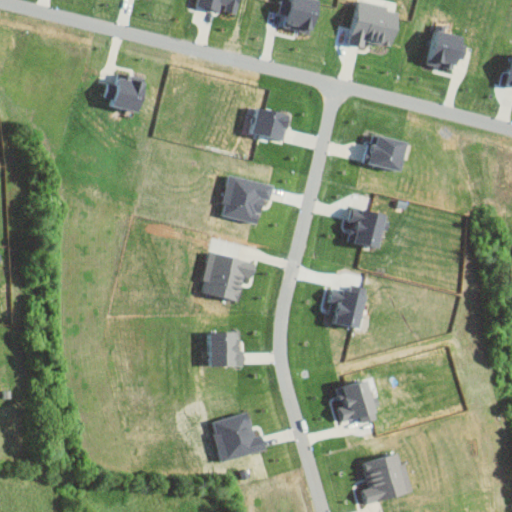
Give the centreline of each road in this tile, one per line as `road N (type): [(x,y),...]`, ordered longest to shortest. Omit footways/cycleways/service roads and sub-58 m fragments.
road 1 (residential): [(511,133),(0,4)]
road 2 (residential): [(340,89),(278,349),(324,511)]
